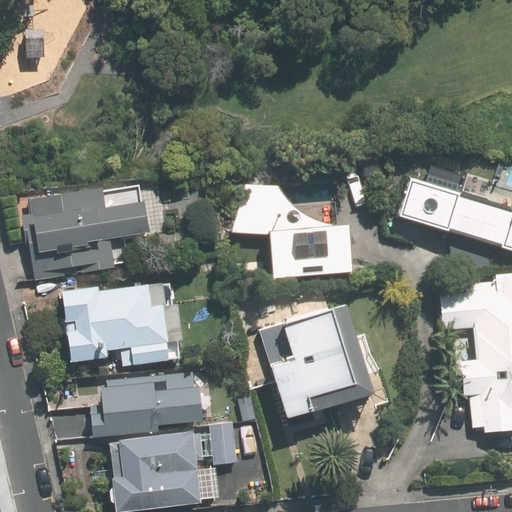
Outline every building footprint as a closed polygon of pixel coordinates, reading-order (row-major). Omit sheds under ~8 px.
[(511,207),(409,176),(397,213),(511,248),(511,207)] [(268,227),(275,277),(352,267),(350,219),(319,216),(306,209),(296,200),(288,193),(280,183),(243,180),(230,225),(268,227)] [(33,209),(22,210),(31,278),(109,267),(105,237),(141,233),(137,201),(102,205),(99,185),(31,194),(33,209)] [(511,271),(499,272),(500,278),(463,282),(464,291),(438,293),(442,328),(471,325),(474,358),(456,359),(459,393),(467,392),(470,425),(481,424),(481,430),(511,427),(511,271)] [(165,305),(163,280),(61,290),(67,364),(102,361),(100,347),(116,346),(117,359),(169,354),(168,339),(180,338),(177,304),(165,305)] [(340,303),(256,329),(283,416),(367,390),(340,303)] [(87,414),(89,435),(151,429),(150,421),(194,417),(190,371),(109,378),(109,386),(97,387),(99,412),(87,414)] [(246,397),(235,399),(240,420),(251,417),(246,397)] [(231,456),(227,415),(203,418),(204,431),(194,432),(108,439),(115,508),(200,500),(199,493),(209,492),(206,457),(202,458),(201,447),(208,447),(209,459),(231,456)]
